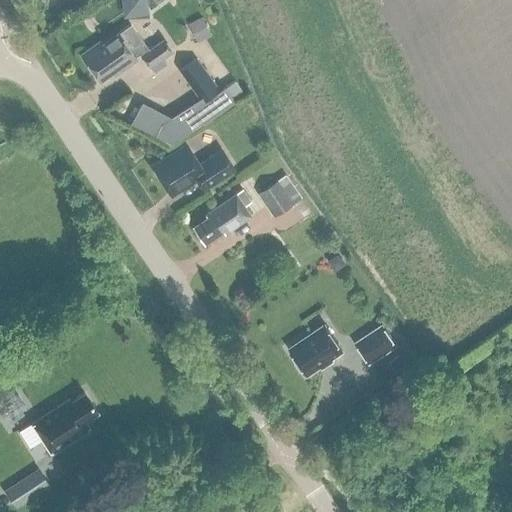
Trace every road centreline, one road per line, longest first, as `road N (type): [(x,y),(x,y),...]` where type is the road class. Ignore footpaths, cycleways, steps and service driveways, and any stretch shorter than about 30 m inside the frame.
road 1 (tertiary): [(327,511),(39,87),(0,63)]
road 2 (track): [(285,449),(182,511)]
